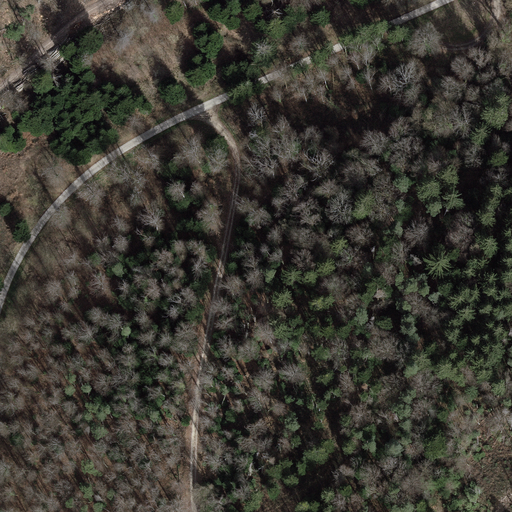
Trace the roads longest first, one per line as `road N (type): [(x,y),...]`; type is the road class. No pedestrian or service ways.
road 1 (track): [(0,301),(40,223),(117,150),(201,103),(444,0)]
road 2 (track): [(201,103),(230,141),(237,171),(198,390),(192,511)]
road 3 (track): [(0,91),(77,19),(112,0)]
